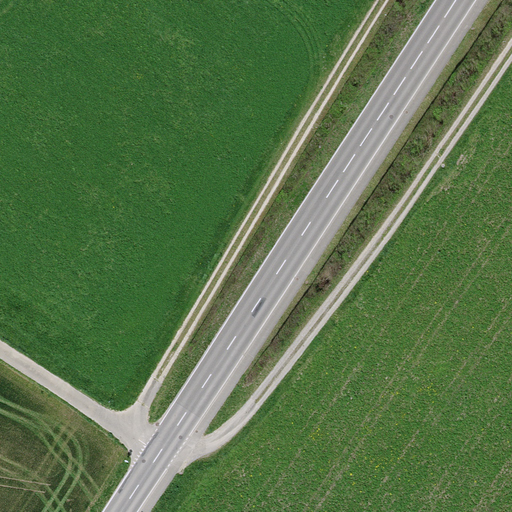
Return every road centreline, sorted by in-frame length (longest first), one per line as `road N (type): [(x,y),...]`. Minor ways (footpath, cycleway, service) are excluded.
road 1 (track): [(163,446),(200,451),(224,441),(396,222),(511,53)]
road 2 (tertiary): [(163,446),(456,0)]
road 3 (track): [(124,424),(382,0)]
road 4 (unclassified): [(0,350),(163,446)]
